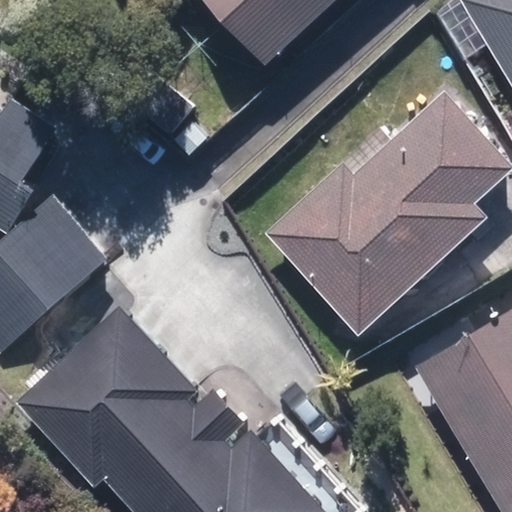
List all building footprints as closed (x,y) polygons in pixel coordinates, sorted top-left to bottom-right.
[(206,0),(273,67),(340,0),(206,0)] [(464,64),(493,47),(511,80),(511,0),(459,0),(435,14),(464,64)] [(511,170),(511,158),(447,88),(356,171),(344,158),(266,230),(364,337),(489,222),(474,206),(511,170)] [(0,212),(61,121),(15,91),(3,109),(0,106),(0,212)] [(0,352),(109,260),(54,194),(1,238),(0,236),(0,352)] [(224,388),(199,410),(188,398),(200,387),(125,304),(17,403),(91,485),(104,474),(139,511),(325,511),(334,505),(263,426),(235,451),(224,438),(249,415),(224,388)] [(511,511),(511,314),(484,331),(420,368),(504,511),(511,511)]
